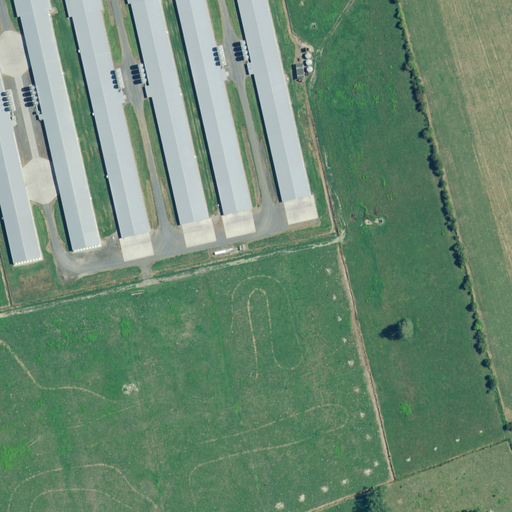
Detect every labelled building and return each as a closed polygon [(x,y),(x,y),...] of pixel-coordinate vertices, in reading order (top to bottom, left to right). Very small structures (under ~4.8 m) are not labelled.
[(10,0),(66,250),(96,244),(42,0),(10,0)] [(63,0),(116,239),(146,232),(93,0),(63,0)] [(121,0),(174,226),(207,218),(156,0),(121,0)] [(168,0),(220,215),(250,208),(200,0),(168,0)] [(231,0),(280,203),(311,196),(264,0),(231,0)] [(302,62),(294,64),(297,80),(305,78),(302,62)] [(0,223),(10,266),(40,259),(0,92),(0,223)]
